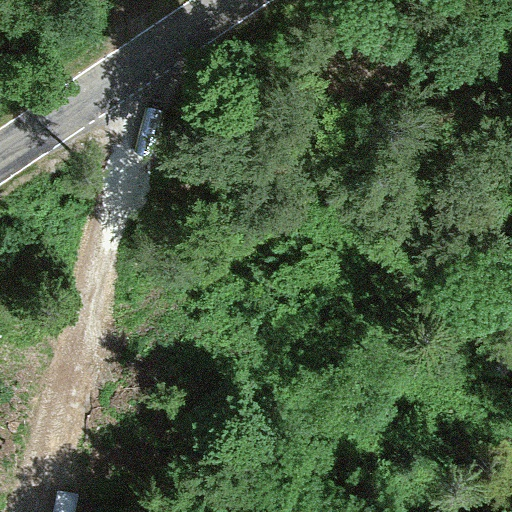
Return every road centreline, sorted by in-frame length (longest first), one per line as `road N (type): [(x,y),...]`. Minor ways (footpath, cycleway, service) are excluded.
road 1 (track): [(0,481),(90,285),(100,99)]
road 2 (tertiary): [(241,0),(0,171)]
